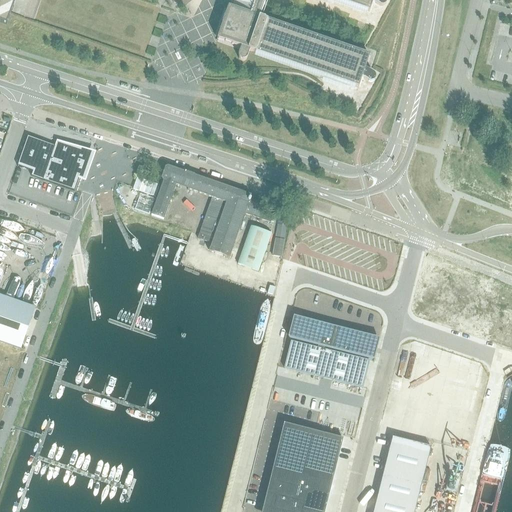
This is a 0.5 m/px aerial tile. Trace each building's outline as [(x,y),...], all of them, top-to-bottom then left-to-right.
[(0,0),(0,22),(7,25),(15,0),(0,0)] [(138,14),(99,0),(51,0),(47,14),(140,47),(144,35),(152,12),(140,8),(138,14)] [(234,0),(231,8),(260,18),(265,0),(234,0)] [(335,0),(369,12),(373,2),(379,6),(382,6),(384,5),(386,4),(386,1),(385,0),(335,0)] [(335,44),(260,18),(231,8),(228,7),(217,39),(241,47),(238,55),(238,57),(239,59),(241,61),(243,61),(246,60),(247,58),(249,50),(324,76),(323,78),(349,88),(350,85),(358,88),(362,78),(368,82),(371,82),(373,82),(375,80),(375,78),(375,75),(373,74),(365,69),(369,56),(361,53),(362,51),(336,41),(335,44)] [(19,160),(17,166),(33,171),(31,176),(74,191),(80,176),(83,177),(91,155),(61,144),(61,143),(57,141),(55,146),(35,139),(28,136),(27,138),(23,149),(19,160)] [(162,180),(163,181),(151,215),(163,219),(175,185),(211,198),(197,238),(211,243),(208,251),(229,258),(244,214),(270,223),(275,208),(251,199),(250,198),(251,195),(168,166),(165,167),(161,178),(162,180)] [(145,176),(147,169),(139,167),(137,174),(145,176)] [(281,257),(288,218),(279,216),(272,256),(281,257)] [(511,288),(429,258),(417,289),(511,325),(511,288)] [(170,272),(172,277),(255,306),(264,304),(262,296),(176,265),(172,267),(170,272)] [(0,342),(20,349),(35,308),(0,295),(0,342)] [(296,317),(290,338),(318,346),(317,348),(323,349),(324,347),(371,359),(377,338),(296,317)] [(291,341),(285,369),(362,388),(369,360),(323,349),(317,348),(291,341)] [(407,345),(386,428),(453,444),(472,367),(407,345)] [(288,426),(266,511),(323,511),(342,438),(315,432),(315,433),(288,426)] [(414,511),(431,447),(392,437),(373,511),(414,511)]
